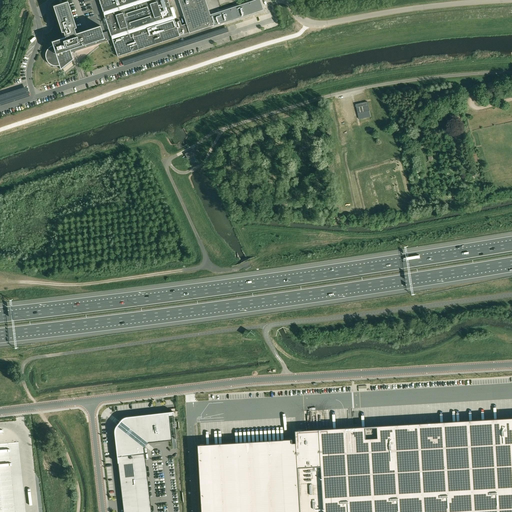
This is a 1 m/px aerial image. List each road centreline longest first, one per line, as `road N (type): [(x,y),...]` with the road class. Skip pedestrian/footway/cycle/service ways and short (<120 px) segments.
road 1 (motorway): [(0,333),(511,262)]
road 2 (motorway): [(511,245),(0,316)]
road 3 (unclassified): [(25,387),(23,364),(33,357),(268,325)]
road 4 (unclassified): [(268,325),(511,295)]
road 5 (unclassified): [(511,0),(314,25),(287,0)]
road 6 (unclassified): [(285,378),(511,365)]
road 7 (unclassified): [(90,400),(285,378)]
road 8 (track): [(182,270),(71,285),(0,276)]
road 9 (track): [(77,511),(66,453),(25,387)]
